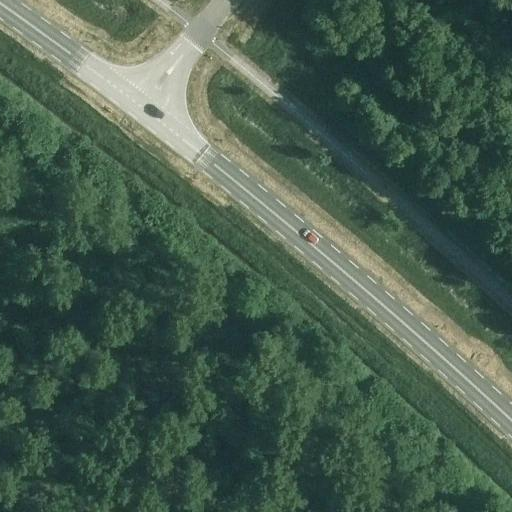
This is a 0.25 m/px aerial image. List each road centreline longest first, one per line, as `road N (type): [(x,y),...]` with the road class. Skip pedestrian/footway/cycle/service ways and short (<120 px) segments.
road 1 (secondary): [(140,108),(383,307),(511,428)]
road 2 (secondary): [(0,2),(140,108)]
road 3 (unclassified): [(140,108),(228,0)]
